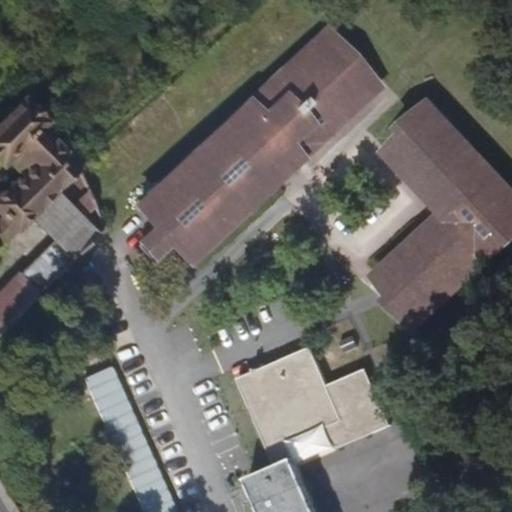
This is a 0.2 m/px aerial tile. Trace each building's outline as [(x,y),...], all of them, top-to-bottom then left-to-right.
[(195,265),(304,161),(298,155),(319,135),(325,142),(381,89),(328,34),(143,210),(195,265)] [(88,168),(50,125),(54,121),(33,99),(0,129),(0,151),(9,162),(15,157),(30,174),(18,185),(17,183),(0,198),(0,205),(8,214),(0,221),(0,272),(1,272),(2,261),(0,259),(0,251),(37,216),(79,261),(105,235),(90,219),(102,207),(95,188),(78,205),(64,190),(88,168)] [(511,243),(511,184),(435,103),(413,124),(417,129),(391,154),(448,214),(383,276),(408,302),(402,308),(422,329),(511,243)] [(304,161),(325,142),(319,135),(298,155),(304,161)] [(40,298),(79,261),(60,241),(22,278),(40,298)] [(0,337),(40,298),(22,278),(0,298),(0,337)] [(367,419),(348,374),(332,381),(314,340),(244,370),(281,457),(251,470),(268,511),(322,511),(291,438),(327,422),(337,445),(394,421),(389,410),(367,419)] [(389,410),(369,365),(348,374),(367,419),(389,410)]
